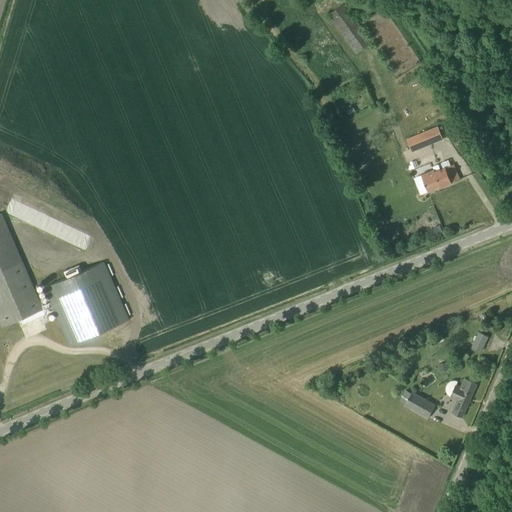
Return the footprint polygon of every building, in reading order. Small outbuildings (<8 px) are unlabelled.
[(357,54),(371,43),(343,4),(328,15),(357,54)] [(443,138),(438,127),(407,140),(412,151),(443,138)] [(428,192),(459,179),(453,164),(434,172),(434,170),(421,175),(428,192)] [(53,311),(69,346),(76,364),(123,343),(115,326),(128,320),(103,262),(81,271),(78,265),(63,272),(65,278),(43,288),(50,302),(41,306),(0,213),(0,323),(2,327),(19,319),(21,325),(53,311)] [(478,332),(471,347),(480,351),(487,337),(478,332)] [(455,386),(450,396),(458,400),(452,413),(461,417),(476,384),(465,379),(460,388),(455,386)] [(412,392),(411,393),(405,390),(399,401),(405,404),(405,405),(427,418),(435,405),(412,392)]
